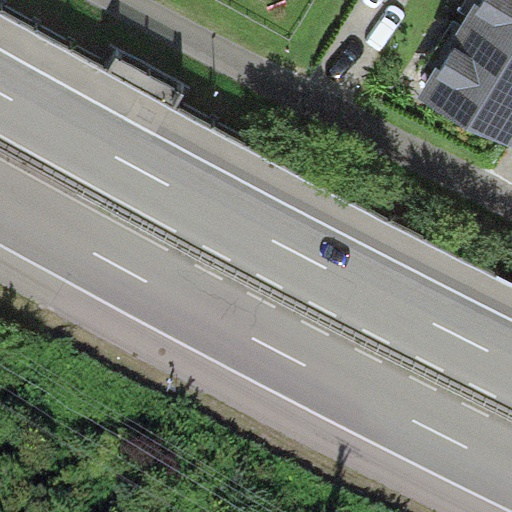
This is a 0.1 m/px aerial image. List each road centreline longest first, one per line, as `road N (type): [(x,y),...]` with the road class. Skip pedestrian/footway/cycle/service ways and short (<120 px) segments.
road 1 (motorway): [(511,360),(0,90)]
road 2 (motorway): [(0,200),(511,468)]
road 3 (residential): [(511,201),(120,0)]
